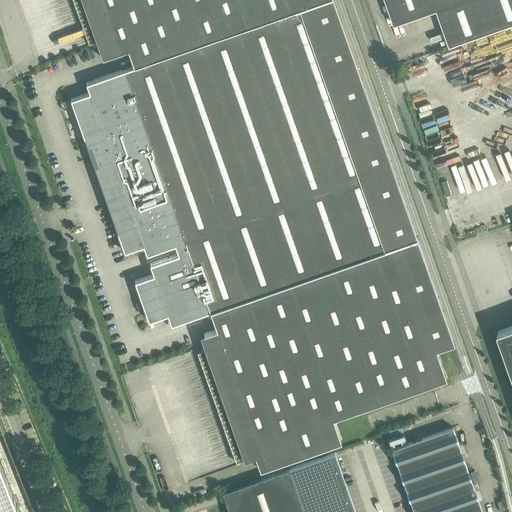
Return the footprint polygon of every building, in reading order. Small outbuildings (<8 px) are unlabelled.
[(74,0),(90,43),(97,40),(103,58),(128,49),(134,66),(87,82),(90,92),(71,99),(125,250),(144,244),(153,241),(157,250),(175,243),(179,254),(151,263),(154,274),(135,281),(149,319),(168,313),(172,323),(210,310),(217,329),(200,335),(205,348),(198,351),(237,462),(255,455),(260,469),(341,440),(333,417),(446,378),(436,349),(448,345),(450,344),(454,342),(453,338),(419,244),(333,0),(74,0)] [(386,0),(395,23),(461,0),(386,0)] [(423,58),(418,59),(422,71),(427,69),(423,58)] [(416,62),(403,66),(405,74),(419,69),(416,62)] [(147,253),(157,250),(153,241),(144,244),(147,253)] [(511,325),(499,330),(511,368),(511,325)] [(392,448),(414,511),(482,511),(453,426),(402,444),(392,448)] [(355,511),(335,451),(222,491),(229,511),(355,511)] [(0,511),(19,511),(0,464),(0,511)]
